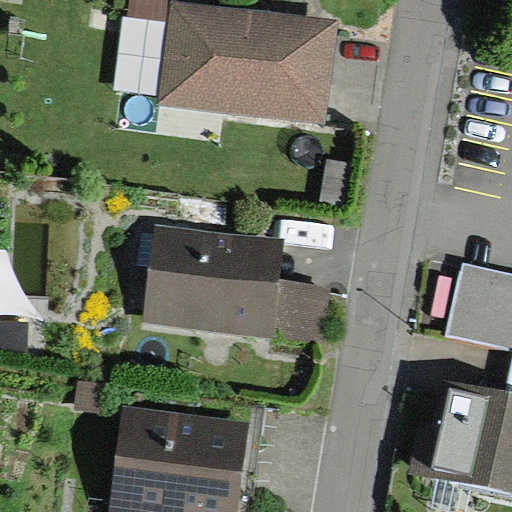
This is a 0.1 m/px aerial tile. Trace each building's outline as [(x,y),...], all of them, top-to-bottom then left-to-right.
[(156,104),(323,127),(337,23),(175,1),(175,0),(127,0),(125,19),(167,24),(156,104)] [(152,223),(140,327),(315,347),(323,280),(284,276),(288,239),(152,223)] [(511,352),(511,274),(465,264),(446,336),(511,352)] [(0,353),(21,355),(24,332),(0,329),(0,353)] [(418,476),(511,496),(511,371),(507,394),(439,379),(418,476)] [(237,511),(249,418),(124,402),(109,511),(237,511)]
